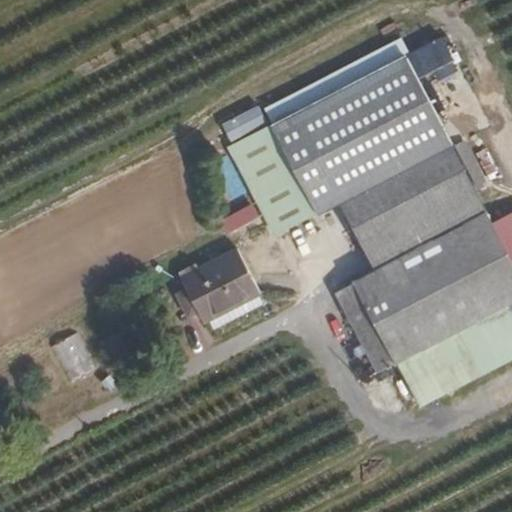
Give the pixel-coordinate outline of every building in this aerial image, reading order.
[(442,39),(408,55),(417,74),(432,67),(438,80),(456,72),(452,65),(459,62),(456,55),(451,57),(442,39)] [(266,111),(273,126),(404,57),(408,55),(401,41),(266,111)] [(273,126),(230,149),(277,237),(339,204),(451,145),(404,57),(273,126)] [(486,188),(462,143),(455,147),(479,192),(486,188)] [(488,215),(451,145),(339,204),(376,274),(488,215)] [(254,207),(222,215),(226,228),(257,220),(254,207)] [(376,274),(353,285),(395,365),(511,303),(511,261),(494,228),(488,215),(376,274)] [(511,218),(494,228),(511,261),(511,218)] [(199,271),(181,281),(186,292),(177,297),(190,319),(198,314),(204,326),(209,323),(259,297),(261,296),(237,251),(199,271)] [(179,277),(181,281),(199,271),(196,267),(179,277)] [(353,285),(336,295),(378,374),(395,365),(353,285)] [(259,297),(209,323),(214,332),(264,306),(259,297)] [(511,303),(395,365),(419,406),(511,355),(511,303)]
